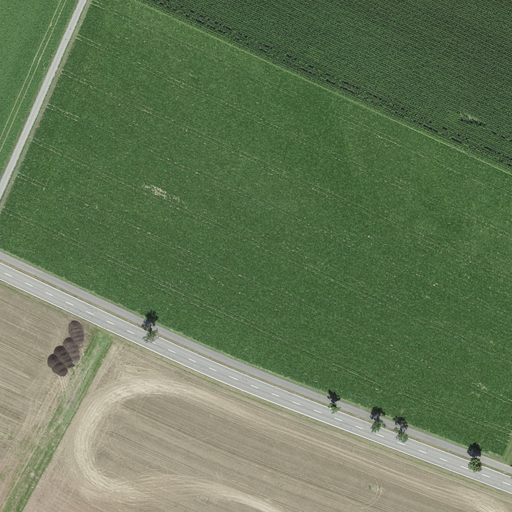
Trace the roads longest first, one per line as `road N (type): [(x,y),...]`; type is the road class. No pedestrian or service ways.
road 1 (secondary): [(511,485),(213,368),(0,270)]
road 2 (track): [(116,323),(20,511)]
road 3 (track): [(83,0),(0,191)]
